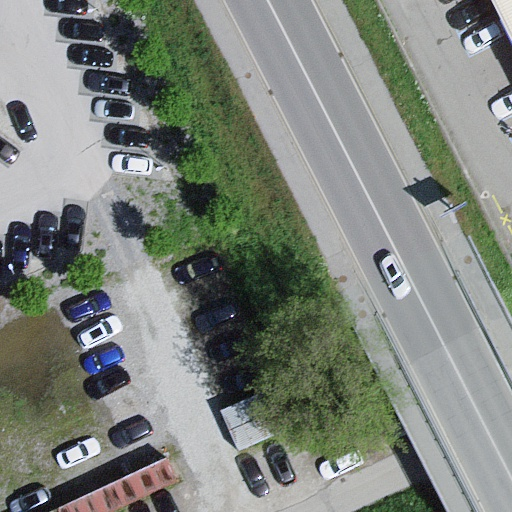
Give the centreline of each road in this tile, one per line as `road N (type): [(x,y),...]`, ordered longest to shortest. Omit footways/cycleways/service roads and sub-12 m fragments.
road 1 (tertiary): [(511,476),(265,0)]
road 2 (unclassified): [(511,414),(309,511)]
